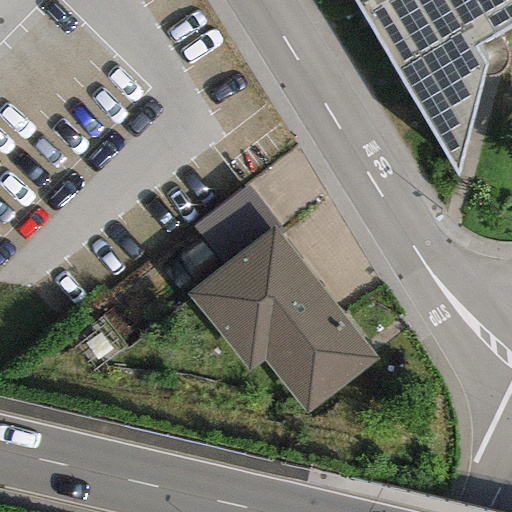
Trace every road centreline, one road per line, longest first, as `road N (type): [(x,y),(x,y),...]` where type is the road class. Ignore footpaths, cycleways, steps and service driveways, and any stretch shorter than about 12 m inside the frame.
road 1 (tertiary): [(253,0),(414,254),(511,366)]
road 2 (secondary): [(0,454),(249,511)]
